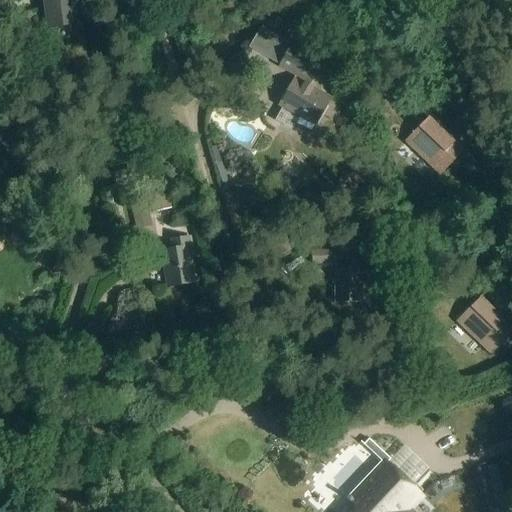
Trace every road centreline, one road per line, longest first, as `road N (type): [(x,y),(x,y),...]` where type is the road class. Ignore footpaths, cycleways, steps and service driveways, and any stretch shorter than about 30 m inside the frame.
road 1 (track): [(45,374),(226,349),(245,332),(230,246),(156,28),(174,0)]
road 2 (track): [(45,374),(62,349),(86,257),(82,237),(0,136)]
road 3 (track): [(511,264),(439,0)]
road 4 (track): [(177,511),(45,374)]
